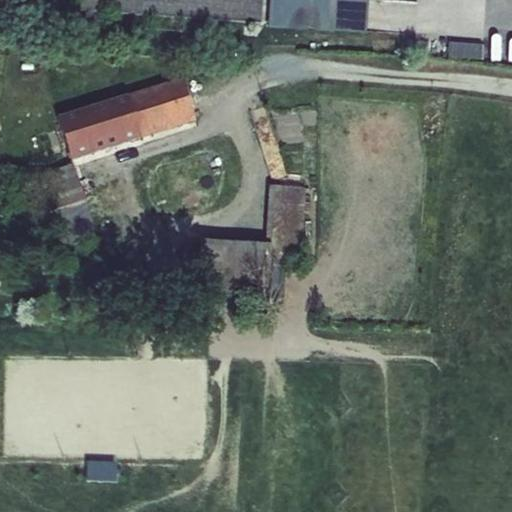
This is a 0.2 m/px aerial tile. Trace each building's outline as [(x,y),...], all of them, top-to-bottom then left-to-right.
[(79,0),(79,13),(260,25),(261,0),(79,0)] [(128,96),(142,139),(195,122),(181,79),(128,96)] [(142,139),(128,96),(56,118),(70,163),(142,139)] [(73,165),(42,175),(50,198),(43,200),(48,211),(85,200),(73,165)] [(199,241),(195,296),(267,300),(269,268),(300,270),(301,259),(318,260),(320,225),(303,224),(305,189),(268,187),(264,245),(199,241)]
